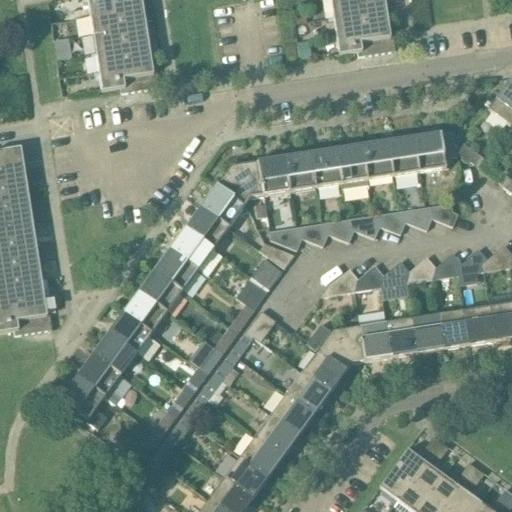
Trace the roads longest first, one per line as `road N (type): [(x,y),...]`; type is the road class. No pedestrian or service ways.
road 1 (residential): [(78,139),(511,59)]
road 2 (residential): [(304,511),(388,402),(511,383)]
